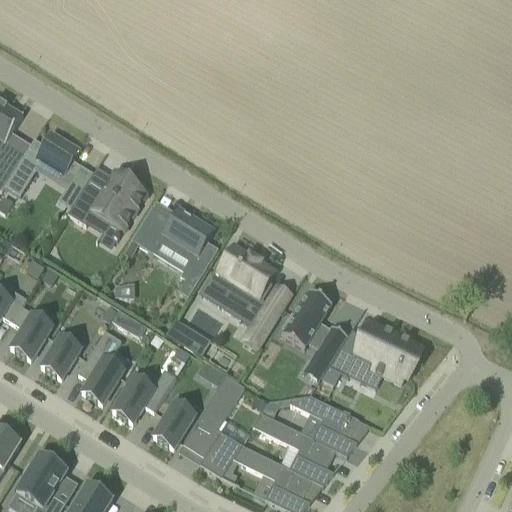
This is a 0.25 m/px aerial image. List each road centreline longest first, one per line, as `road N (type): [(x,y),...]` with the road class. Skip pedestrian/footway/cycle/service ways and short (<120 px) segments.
road 1 (unclassified): [(470,367),(458,337),(320,269),(0,70)]
road 2 (residential): [(0,394),(189,511)]
road 3 (residential): [(356,511),(470,367)]
